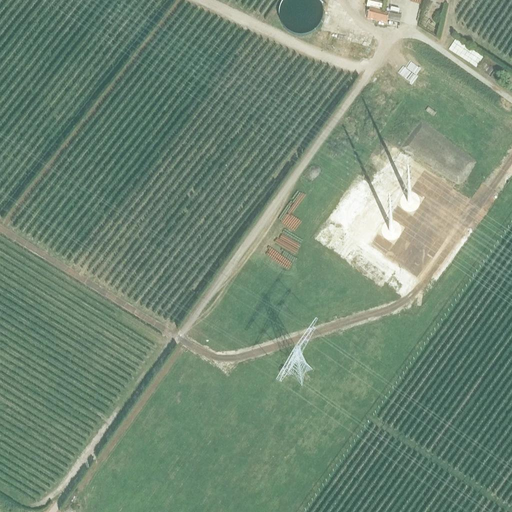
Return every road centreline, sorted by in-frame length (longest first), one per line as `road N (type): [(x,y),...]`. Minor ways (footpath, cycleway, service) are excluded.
road 1 (unclassified): [(52,511),(400,34)]
road 2 (unclassified): [(511,99),(424,40),(400,34)]
